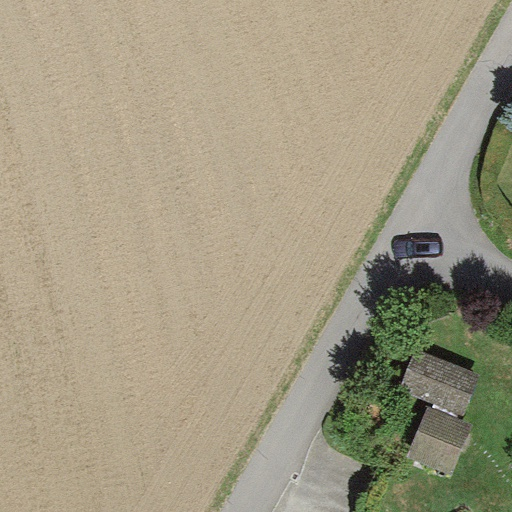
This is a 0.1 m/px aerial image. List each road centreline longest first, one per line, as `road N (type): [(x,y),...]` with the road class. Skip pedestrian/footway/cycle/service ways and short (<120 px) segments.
road 1 (residential): [(418,207),(238,511)]
road 2 (residential): [(511,37),(418,207)]
road 3 (residential): [(418,207),(467,256),(511,285)]
